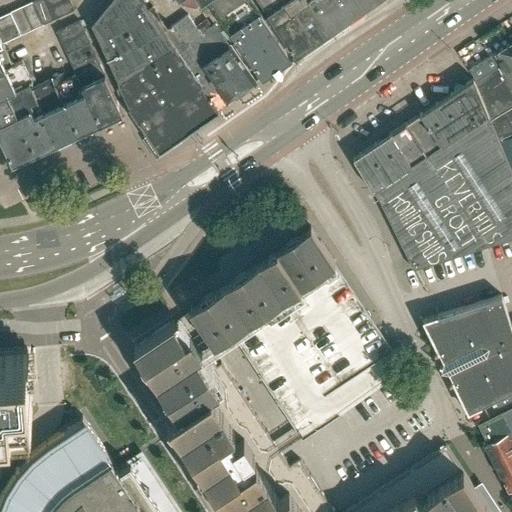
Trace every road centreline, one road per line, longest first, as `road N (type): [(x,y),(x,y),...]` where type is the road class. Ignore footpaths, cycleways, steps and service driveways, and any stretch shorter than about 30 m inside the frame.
road 1 (residential): [(509,511),(431,390),(359,243),(282,126)]
road 2 (unknown): [(307,434),(214,294),(310,237),(363,354)]
road 3 (secondary): [(282,126),(467,0)]
road 4 (residential): [(2,188),(113,140),(129,147),(151,192)]
road 5 (secondary): [(0,302),(78,278),(164,221)]
road 6 (secondary): [(151,192),(54,242),(0,253)]
road 7 (secondary): [(164,221),(261,152),(268,133)]
road 8 (secondary): [(268,133),(234,140),(151,192)]
